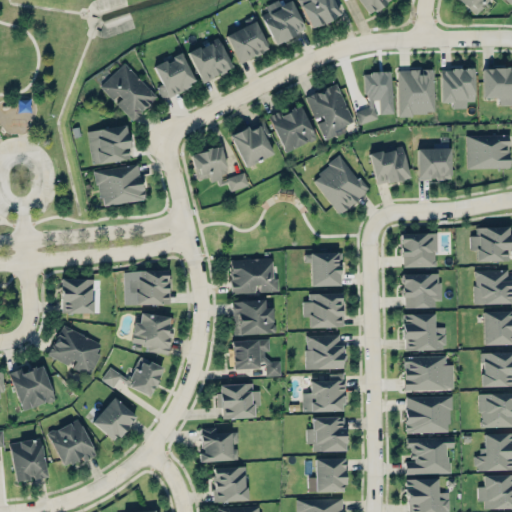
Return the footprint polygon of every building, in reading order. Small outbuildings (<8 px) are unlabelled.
[(258,11),(274,43),(304,29),(290,0),(288,0),(278,5),(277,2),(258,11)] [(339,14),(332,0),(297,0),(310,28),(339,14)] [(359,0),(367,13),(389,0),(359,0)] [(505,0),(511,4),(511,3),(511,0),(459,0),(470,9),(477,0),(479,0),(485,5),(488,0),(505,0)] [(246,24),(224,34),(237,63),(267,49),(252,16),(244,20),(246,24)] [(200,81),(231,68),(218,37),(187,51),(200,81)] [(152,66),(161,84),(156,86),(161,98),(195,83),(180,53),(152,66)] [(99,85),(113,101),(114,101),(131,120),(156,97),(124,62),(99,85)] [(498,104),(511,104),(511,67),(482,68),(482,97),(498,97),(498,104)] [(452,108),(466,108),(466,101),(473,100),(472,68),(439,69),(440,102),(452,101),(452,108)] [(432,69),(396,69),(397,114),(433,113),(432,69)] [(352,121),(335,82),(304,96),(315,121),(316,120),(324,140),(346,130),(343,125),(352,121)] [(267,115),(283,152),(315,138),(300,105),(279,114),(277,111),(267,115)] [(265,136),(268,135),(262,119),(228,134),(242,167),(272,154),(265,136)] [(86,130),(91,164),(128,158),(127,147),(130,147),(127,124),(86,130)] [(508,167),(507,134),(465,135),(466,168),(508,167)] [(189,154),(196,179),(208,176),(210,184),(226,179),(229,190),(247,185),(243,171),(227,175),(219,145),(189,154)] [(369,152),(374,184),(408,178),(402,147),(369,152)] [(417,179),(450,178),(449,147),(416,148),(417,179)] [(340,155),(310,178),(337,213),(367,190),(340,155)] [(94,169),(100,206),(142,199),(137,163),(94,169)] [(475,260),(507,260),(506,249),(510,249),(509,226),(474,227),(474,235),(469,235),(469,249),(475,249),(475,260)] [(435,232),(400,233),(400,267),(436,266),(435,232)] [(340,252),(303,252),(303,262),(309,262),(309,285),(340,285),(340,252)] [(256,292),(256,291),(277,290),(277,278),(271,278),(270,257),(228,259),(230,293),(256,292)] [(167,303),(167,269),(133,270),(134,278),(128,278),(128,293),(134,293),(134,304),(167,303)] [(472,270),(473,303),(510,302),(509,269),(472,270)] [(401,273),(402,307),(434,306),(433,300),(439,300),(438,272),(401,273)] [(92,279),(60,278),(59,312),(91,313),(92,279)] [(307,293),(307,300),(301,301),(302,316),(307,315),(308,327),(341,326),(340,292),(307,293)] [(230,300),(232,335),(273,333),(271,306),(264,306),(264,299),(230,300)] [(482,344),(511,343),(511,310),(481,311),(482,344)] [(443,326),(433,327),(433,312),(402,313),(402,350),(444,349),(443,326)] [(132,321),(130,342),(147,344),(146,351),(167,353),(171,316),(139,313),(138,322),(132,321)] [(98,354),(95,352),(99,342),(60,325),(47,355),(70,365),(70,366),(89,375),(98,354)] [(305,368),(341,367),(340,334),(304,334),(305,368)] [(232,368),(264,366),(265,375),(279,375),(279,356),(268,356),(267,338),(230,340),(232,368)] [(511,385),(511,370),(511,351),(480,352),(481,386),(511,385)] [(451,364),(445,364),(445,355),(402,356),(403,389),(452,389),(451,364)] [(162,367),(139,356),(128,379),(120,375),(118,381),(149,395),(162,367)] [(21,410),(53,398),(41,364),(22,370),(21,367),(8,371),(21,410)] [(100,379),(112,387),(120,374),(108,366),(100,379)] [(301,411),(343,410),(342,373),(328,373),(328,379),(309,379),(309,392),(301,392),(301,411)] [(222,418),(253,416),(253,404),(259,404),(258,390),(251,390),(251,382),(216,384),(217,407),(221,407),(222,418)] [(511,392),(477,393),(478,426),(511,425),(511,392)] [(403,396),(404,432),(449,431),(449,395),(403,396)] [(112,440),(134,416),(113,397),(91,421),(112,440)] [(343,416),(311,416),(311,428),(305,428),(305,442),(311,442),(312,451),(344,450),(343,416)] [(94,455),(77,418),(46,432),(61,465),(81,456),(83,460),(94,455)] [(236,459),(236,446),(237,446),(236,431),(215,432),(214,427),(199,427),(200,452),(197,452),(198,461),(236,459)] [(511,432),(482,433),(483,455),(474,455),(474,470),(511,468),(511,432)] [(406,437),(406,448),(410,447),(411,460),(403,460),(404,473),(448,472),(447,447),(452,446),(452,436),(406,437)] [(8,442),(14,481),(31,479),(31,478),(45,476),(40,437),(8,442)] [(307,476),(307,491),(343,490),(342,457),(314,458),(314,476),(307,476)] [(246,500),(244,465),(211,467),(213,501),(246,500)] [(477,500),(483,500),(483,508),(511,507),(511,473),(482,474),(482,486),(476,486),(477,500)] [(405,511),(447,511),(447,492),(436,492),(436,478),(405,478),(405,511)] [(296,511),(341,511),(341,497),(296,498),(296,511)]
